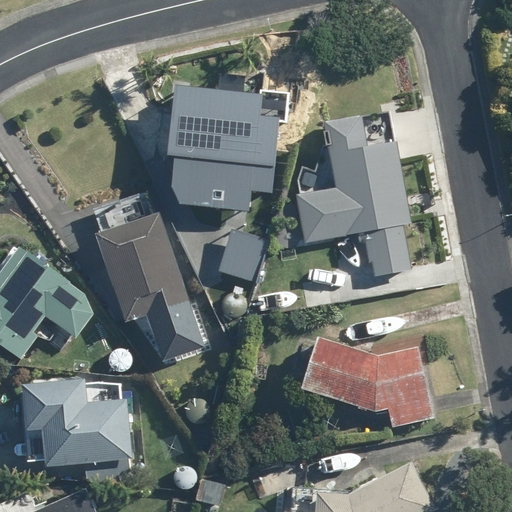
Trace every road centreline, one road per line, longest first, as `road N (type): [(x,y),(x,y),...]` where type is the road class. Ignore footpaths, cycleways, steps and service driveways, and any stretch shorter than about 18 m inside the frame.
road 1 (residential): [(511,394),(436,0)]
road 2 (tertiary): [(205,0),(88,30),(0,66)]
